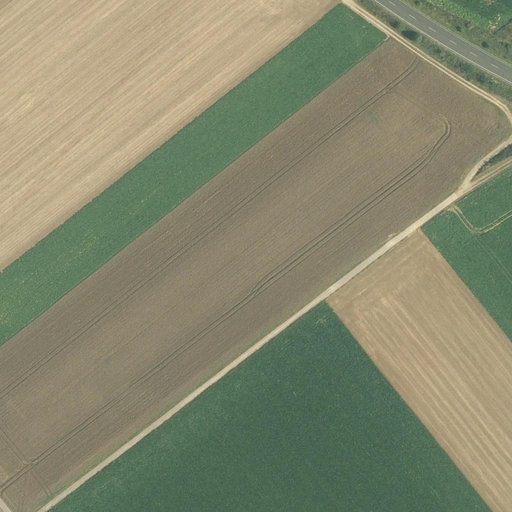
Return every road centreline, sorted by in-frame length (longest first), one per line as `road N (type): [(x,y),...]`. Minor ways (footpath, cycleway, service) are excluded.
road 1 (track): [(44,511),(445,203),(511,161)]
road 2 (track): [(511,112),(354,0)]
road 3 (secondary): [(387,0),(511,75)]
